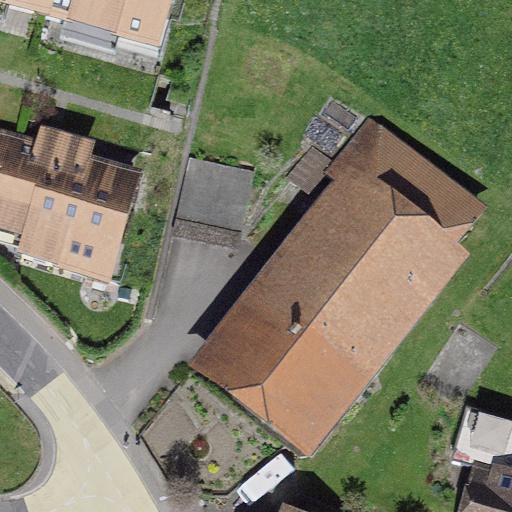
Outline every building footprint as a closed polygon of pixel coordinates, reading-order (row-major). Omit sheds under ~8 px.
[(172,0),(0,0),(0,10),(157,54),(172,0)] [(248,81),(280,91),(289,67),(256,56),(248,81)] [(308,478),(465,275),(446,260),(485,211),(370,122),(320,186),(335,197),(189,386),(308,478)] [(141,177),(0,138),(0,275),(106,305),(141,177)] [(255,184),(192,171),(175,250),(238,264),(255,184)] [(472,473),(460,511),(511,511),(511,425),(465,413),(451,469),(472,473)]
